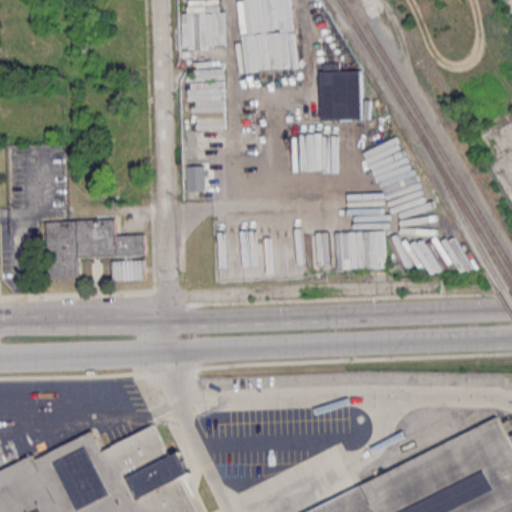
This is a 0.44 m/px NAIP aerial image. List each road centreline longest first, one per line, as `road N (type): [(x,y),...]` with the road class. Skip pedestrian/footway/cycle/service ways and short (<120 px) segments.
road 1 (secondary): [(0,359),(511,345)]
road 2 (residential): [(165,356),(155,0)]
road 3 (secondary): [(501,308),(163,319)]
road 4 (secondary): [(163,319),(0,322)]
